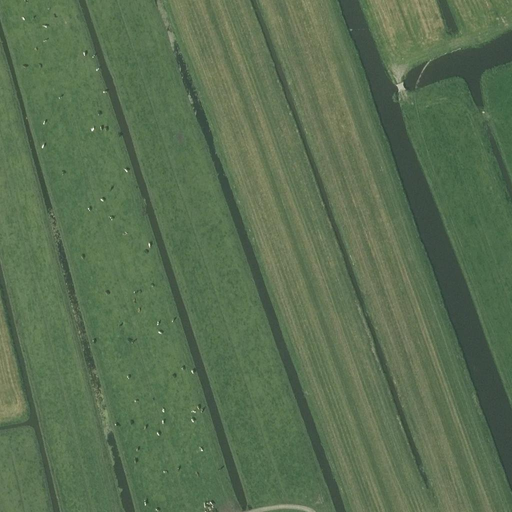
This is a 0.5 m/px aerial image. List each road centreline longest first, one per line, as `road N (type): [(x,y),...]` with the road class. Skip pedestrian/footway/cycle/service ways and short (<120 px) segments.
road 1 (track): [(511,234),(463,102),(417,109),(397,78)]
road 2 (track): [(511,14),(394,69)]
